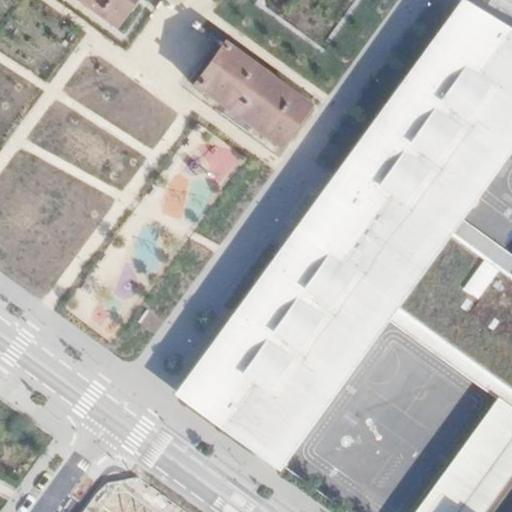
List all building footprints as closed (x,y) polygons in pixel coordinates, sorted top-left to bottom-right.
[(123,0),(89,0),(112,17),(123,0)] [(511,100),(511,38),(462,9),(323,198),(341,212),(316,246),(298,232),(193,375),(224,398),(209,418),(255,452),(372,292),(381,297),(377,301),(511,399),(511,429),(451,511),(479,511),(511,467),(511,281),(434,225),(424,239),(415,233),(481,144),(471,137),(478,127),(488,134),(511,100)] [(302,103),(220,43),(195,78),(277,138),(302,103)] [(323,198),(298,232),(316,246),(341,212),(323,198)] [(157,511),(120,484),(96,511),(157,511)]
